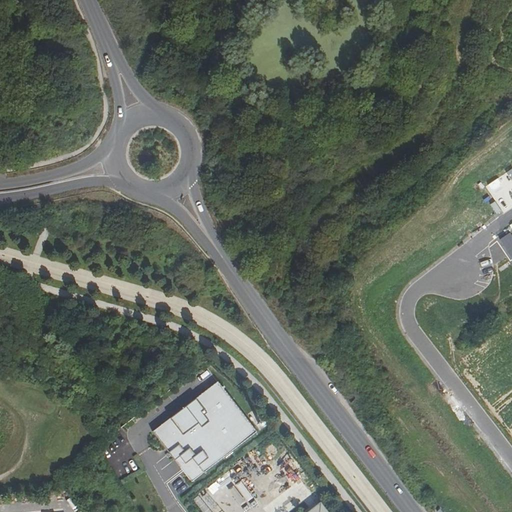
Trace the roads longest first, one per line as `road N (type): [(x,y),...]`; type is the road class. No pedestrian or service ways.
road 1 (secondary): [(214,246),(412,511)]
road 2 (unknown): [(177,511),(141,460),(135,430),(194,383)]
road 3 (trunk): [(0,200),(92,183),(133,188)]
road 4 (trunk): [(111,144),(69,170),(0,184)]
